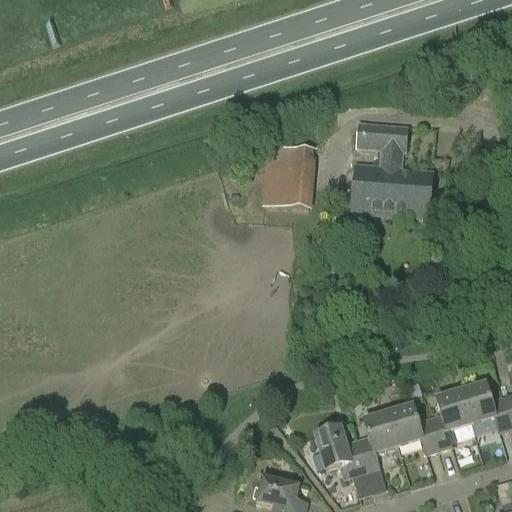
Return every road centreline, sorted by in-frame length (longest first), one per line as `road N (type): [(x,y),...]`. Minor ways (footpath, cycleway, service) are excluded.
road 1 (primary): [(0,158),(486,0)]
road 2 (primary): [(387,0),(0,126)]
road 3 (residential): [(511,472),(383,511)]
